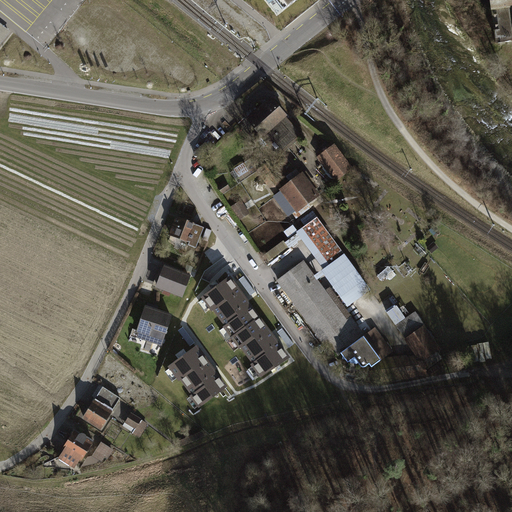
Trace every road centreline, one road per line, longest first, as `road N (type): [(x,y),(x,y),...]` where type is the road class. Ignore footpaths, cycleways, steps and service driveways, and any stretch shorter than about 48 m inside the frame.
road 1 (unclassified): [(181,169),(294,332),(337,380),(376,389),(465,373)]
road 2 (tertiary): [(0,83),(167,108),(205,106),(346,0)]
road 3 (track): [(0,467),(40,441),(82,389),(181,169)]
road 4 (track): [(350,0),(390,112),(436,170),(511,228)]
road 5 (unknown): [(230,243),(199,289),(202,317),(236,354),(285,318)]
